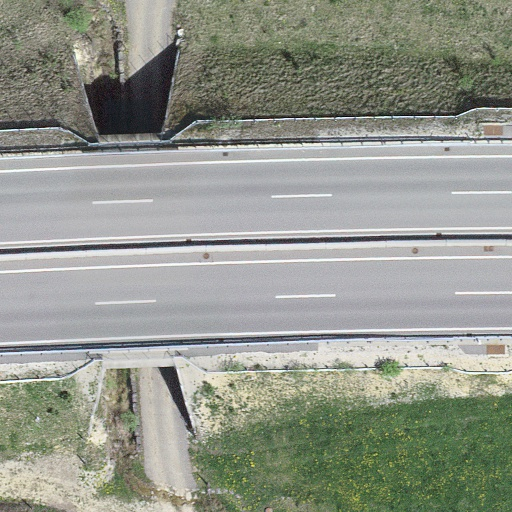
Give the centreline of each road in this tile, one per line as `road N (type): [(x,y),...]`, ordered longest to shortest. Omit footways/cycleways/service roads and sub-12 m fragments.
road 1 (track): [(146,0),(133,130),(144,369),(176,511)]
road 2 (motorway): [(0,308),(511,291)]
road 3 (motorway): [(511,191),(0,206)]
